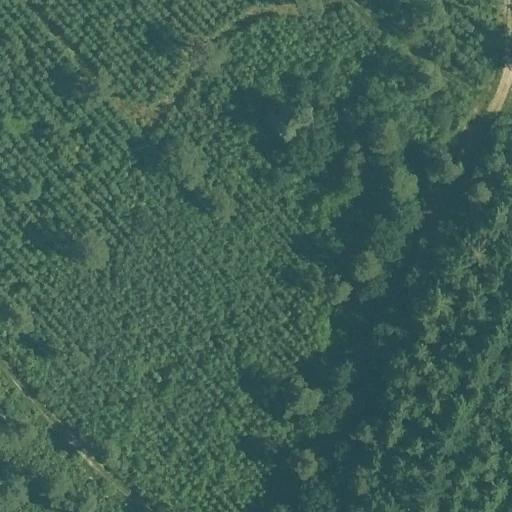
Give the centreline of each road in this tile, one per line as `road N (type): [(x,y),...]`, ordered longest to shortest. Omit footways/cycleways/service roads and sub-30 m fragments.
road 1 (track): [(511,37),(508,87),(400,300),(333,511)]
road 2 (track): [(0,350),(155,511)]
road 3 (track): [(485,141),(315,0)]
